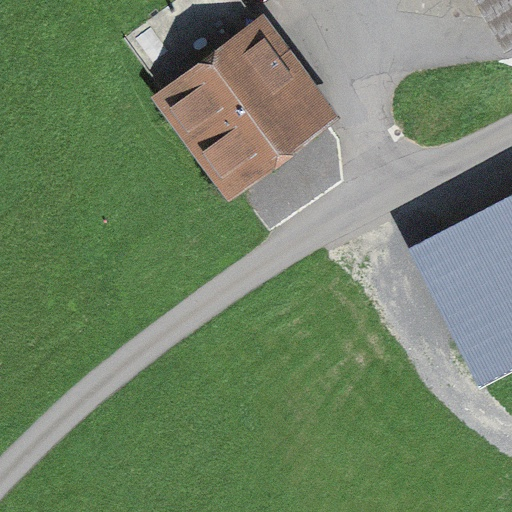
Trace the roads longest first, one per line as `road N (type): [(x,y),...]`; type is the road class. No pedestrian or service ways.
road 1 (unclassified): [(511,138),(258,272),(34,453),(0,492)]
road 2 (track): [(365,216),(311,317),(290,381),(297,441),(327,475),(366,485),(511,467)]
